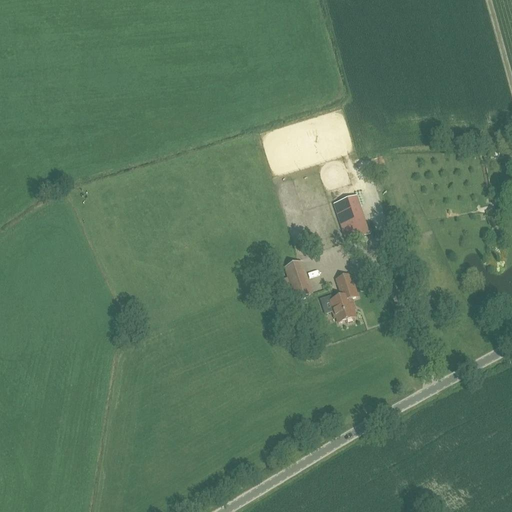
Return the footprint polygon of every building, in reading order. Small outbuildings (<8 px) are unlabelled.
[(334,206),(347,244),(369,237),(356,199),(334,206)] [(500,222),(497,210),(487,212),(490,225),(500,222)] [(286,269),(296,301),(313,296),(302,264),(286,269)] [(353,322),(354,320),(354,319),(356,318),(351,305),(353,304),(352,299),(358,297),(351,276),(337,281),(342,298),(337,300),(336,295),(328,298),(333,312),(335,312),(339,324),(346,322),(346,323),(348,324),(353,322)] [(323,315),(328,314),(325,299),(320,300),(323,315)]
